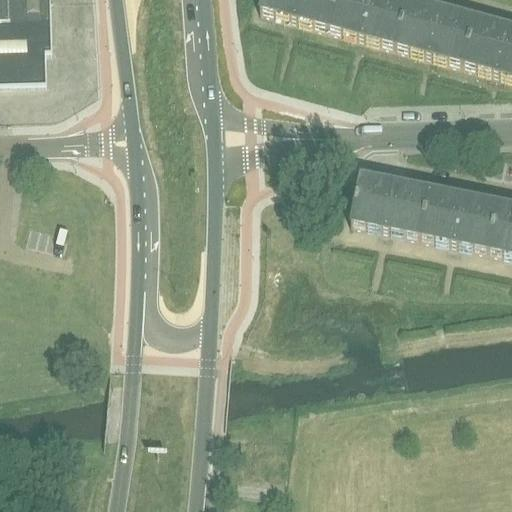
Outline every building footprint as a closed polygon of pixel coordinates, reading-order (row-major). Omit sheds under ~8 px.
[(49,0),(0,0),(0,92),(46,91),(45,59),(51,59),(49,0)] [(265,0),(261,19),(328,37),(338,0),(265,0)] [(371,0),(338,0),(328,37),(396,55),(408,10),(371,0)] [(396,55),(463,73),(475,28),(408,10),(396,55)] [(511,86),(511,37),(475,28),(463,73),(511,86)] [(350,232),(419,246),(428,200),(359,186),(350,232)] [(496,214),(428,200),(419,246),(487,260),(496,214)] [(487,260),(511,264),(511,216),(496,214),(487,260)]
